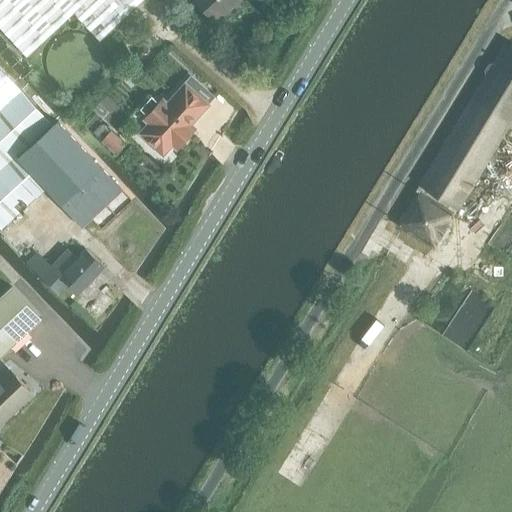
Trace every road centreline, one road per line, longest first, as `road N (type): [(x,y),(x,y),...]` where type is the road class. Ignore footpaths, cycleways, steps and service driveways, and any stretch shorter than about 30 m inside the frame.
road 1 (residential): [(508,0),(190,511)]
road 2 (tertiary): [(32,511),(345,0)]
